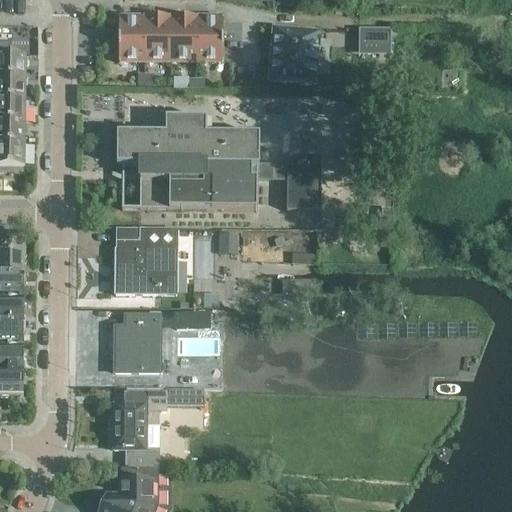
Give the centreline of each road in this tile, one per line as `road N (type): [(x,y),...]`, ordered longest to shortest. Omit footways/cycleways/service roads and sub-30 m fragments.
road 1 (residential): [(53,447),(61,215)]
road 2 (residential): [(61,215),(62,0)]
